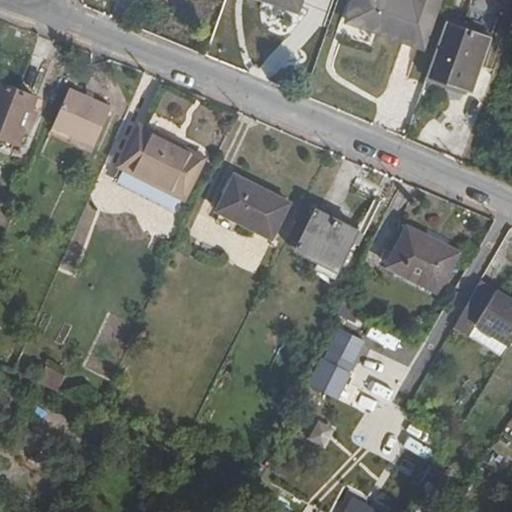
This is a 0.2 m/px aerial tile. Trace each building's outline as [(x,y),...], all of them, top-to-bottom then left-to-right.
[(413,0),(356,0),(349,24),(426,48),(441,0),(414,0),(415,0),(413,0)] [(447,21),(428,77),(468,92),(477,67),(482,69),(492,38),(447,21)] [(477,67),(468,92),(473,94),(482,69),(477,67)] [(0,138),(22,147),(39,101),(0,87),(0,138)] [(71,91),(54,130),(98,148),(114,111),(71,91)] [(141,134),(124,172),(191,204),(207,165),(141,134)] [(191,204),(124,172),(121,178),(188,210),(191,204)] [(275,245),(293,207),(236,180),(218,217),(275,245)] [(341,272),(359,235),(317,212),(298,250),(341,272)] [(441,296),(460,259),(410,233),(391,270),(441,296)] [(511,345),(511,302),(482,286),(457,331),(472,339),(478,329),(510,349),(511,345)] [(332,324),(307,384),(338,397),(363,337),(332,324)] [(472,339),(504,359),(510,349),(478,329),(472,339)] [(44,362),(35,379),(55,391),(64,374),(44,362)] [(365,375),(359,389),(388,403),(395,389),(365,375)]
